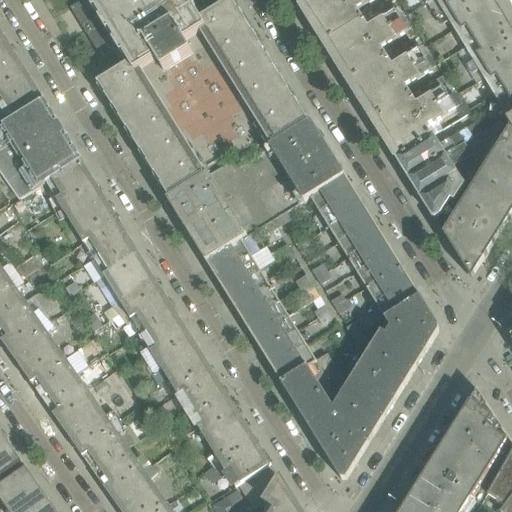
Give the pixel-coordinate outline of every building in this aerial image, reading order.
[(253,38),(247,27),(248,27),(240,15),(239,16),(233,5),(234,4),(233,3),(201,22),(187,0),(186,1),(185,0),(87,0),(71,10),(100,57),(118,46),(131,66),(98,87),(170,201),(206,181),(204,179),(207,177),(204,173),(234,153),(240,162),(264,146),(267,150),(270,148),(271,150),(309,126),(296,105),(295,105),(289,95),(290,94),(282,82),(281,83),(275,72),(276,72),(268,60),(267,61),(261,50),(262,49),(254,38),(253,38)] [(313,0),(294,0),(300,9),(313,0)] [(364,23),(378,15),(371,5),(379,0),(386,10),(389,8),(397,3),(394,0),(313,0),(300,9),(325,48),(364,23)] [(511,31),(493,0),(422,0),(426,6),(435,1),(508,121),(506,122),(511,130),(511,131),(511,31)] [(382,52),(406,37),(414,32),(397,3),(389,8),(394,16),(369,32),(364,23),(325,48),(349,86),(388,62),(382,52)] [(43,101),(21,65),(0,31),(0,110),(8,123),(43,101)] [(412,99),(407,91),(437,72),(425,49),(419,41),(414,32),(406,37),(412,45),(414,44),(419,53),(408,59),(393,69),(388,62),(349,86),(373,124),(412,99)] [(428,131),(463,109),(445,79),(438,83),(437,82),(422,91),(428,101),(418,108),(412,99),(373,124),(397,162),(433,139),(428,131)] [(83,164),(43,101),(8,123),(0,127),(0,175),(19,203),(47,186),(83,164)] [(470,116),(466,109),(457,115),(461,121),(470,116)] [(287,217),(306,205),(311,201),(346,180),(312,124),(309,126),(271,150),(242,169),(236,160),(206,181),(170,201),(168,203),(207,266),(251,239),(265,230),(270,237),(272,235),(277,243),(283,239),(278,232),(291,223),(287,217)] [(454,169),(472,157),(477,165),(465,172),(473,183),(504,129),(501,124),(482,136),(481,134),(408,180),(420,199),(458,176),(454,169)] [(408,180),(481,134),(477,128),(468,133),(467,131),(440,148),(434,138),(433,139),(397,162),(408,180)] [(495,247),(511,218),(511,131),(511,130),(444,237),(461,264),(472,282),(495,247)] [(131,242),(110,208),(83,164),(47,186),(57,203),(52,207),(60,224),(62,223),(68,220),(95,263),(131,242)] [(455,205),(466,188),(464,186),(458,176),(420,199),(436,224),(449,202),(455,205)] [(321,217),(356,196),(346,180),(311,201),(321,216),(321,217)] [(331,232),(365,211),(356,196),(321,217),(321,216),(310,223),(320,238),(330,231),(331,232)] [(340,246),(374,225),(365,211),(331,232),(340,246)] [(349,261),(383,240),(374,225),(340,246),(349,261)] [(310,245),(305,237),(294,244),(299,252),(310,245)] [(216,280),(251,258),(252,259),(261,254),(251,239),(207,266),(216,280)] [(358,276),(393,255),(383,240),(349,261),(358,276)] [(179,319),(158,285),(131,242),(95,263),(121,304),(115,309),(114,310),(126,325),(131,321),(143,341),(179,319)] [(302,257),(313,250),(310,245),(299,252),(302,257)] [(281,261),(292,254),(288,248),(277,255),(281,261)] [(40,254),(34,258),(39,265),(45,261),(40,254)] [(226,295),(261,274),(270,268),(265,262),(261,254),(252,259),(251,258),(216,280),(226,295)] [(285,268),(296,261),(292,254),(281,261),(285,268)] [(277,255),(265,262),(270,268),(281,261),(277,255)] [(368,292),(402,270),(393,255),(358,276),(368,292)] [(45,261),(39,265),(43,272),(49,268),(45,261)] [(21,285),(12,268),(10,269),(4,272),(0,266),(0,324),(27,305),(38,296),(27,281),(21,285)] [(317,281),(328,274),(324,267),(312,274),(317,281)] [(377,307),(412,285),(402,270),(368,292),(377,307)] [(270,289),(261,274),(226,295),(235,310),(270,289)] [(321,288),(332,281),(328,274),(317,281),(321,288)] [(311,286),(307,278),(296,284),(301,292),(311,286)] [(386,322),(421,300),(412,285),(377,307),(386,322)] [(304,298),(315,291),(311,286),(301,292),(304,298)] [(244,326),(279,304),(270,289),(235,310),(244,326)] [(347,305),(342,298),(331,305),(336,312),(347,305)] [(406,387),(423,360),(439,334),(439,329),(421,300),(386,322),(391,331),(387,338),(382,335),(375,347),(366,362),(406,387)] [(254,341),(289,319),(279,304),(244,326),(254,341)] [(78,378),(49,337),(56,331),(43,317),(38,321),(27,305),(0,324),(0,340),(43,402),(78,378)] [(340,318),(351,311),(347,305),(336,312),(340,318)] [(318,321),(329,314),(325,308),(314,315),(318,321)] [(263,356),(298,334),(317,322),(313,316),(309,319),(303,310),(289,319),(254,341),(263,356)] [(334,322),(329,314),(318,321),(323,328),(334,322)] [(95,316),(86,323),(95,335),(104,328),(95,316)] [(228,398),(208,365),(179,319),(143,341),(152,355),(146,359),(155,376),(156,376),(164,388),(170,384),(192,419),(228,398)] [(361,337),(354,326),(348,330),(355,341),(361,337)] [(273,371),(308,349),(298,334),(263,356),(273,371)] [(349,345),(342,334),(335,339),(342,349),(349,345)] [(282,386),(317,364),(328,357),(321,347),(311,354),(308,349),(273,371),(282,386)] [(374,438),(352,424),(333,413),(350,386),(343,382),(328,357),(317,364),(282,386),(342,482),(347,482),(374,438)] [(366,362),(350,386),(333,413),(352,424),(374,438),(406,387),(366,362)] [(124,433),(119,424),(114,414),(106,419),(78,378),(43,402),(95,475),(129,451),(139,444),(129,429),(124,433)] [(276,474),(256,442),(228,398),(192,419),(215,456),(210,460),(208,462),(220,477),(225,473),(236,490),(247,483),(251,490),(276,474)] [(465,511),(509,443),(498,436),(498,435),(488,428),(494,419),(483,412),(484,411),(472,403),(403,511),(465,511)] [(0,457),(12,449),(1,433),(0,434),(0,457)] [(0,481),(23,465),(12,449),(0,457),(0,481)] [(171,511),(157,492),(152,484),(159,478),(146,463),(140,467),(129,451),(95,475),(120,511),(171,511)] [(506,507),(511,499),(511,457),(488,496),(506,507)] [(0,501),(5,509),(38,486),(27,470),(0,488),(0,501)] [(279,511),(290,497),(276,474),(251,490),(265,511),(279,511)] [(7,511),(33,511),(49,502),(38,486),(5,509),(7,511)] [(299,511),(290,497),(279,511),(299,511)] [(511,511),(511,499),(506,507),(501,511),(511,511)] [(56,511),(49,502),(33,511),(56,511)]
